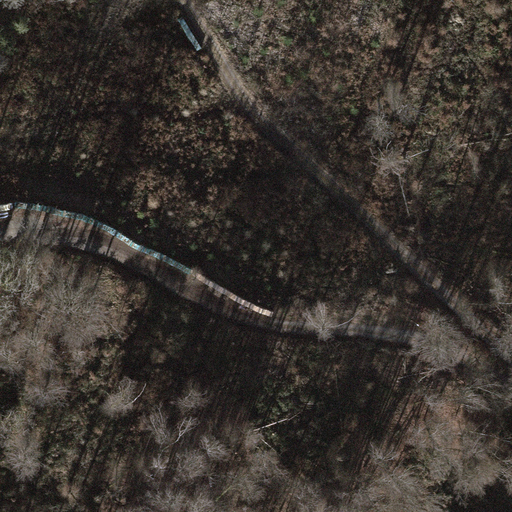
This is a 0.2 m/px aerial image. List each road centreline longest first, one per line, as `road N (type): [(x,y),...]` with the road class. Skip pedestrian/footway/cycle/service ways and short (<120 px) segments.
road 1 (track): [(511,383),(403,339),(230,311),(117,241),(0,233)]
road 2 (track): [(511,362),(248,103),(181,0)]
